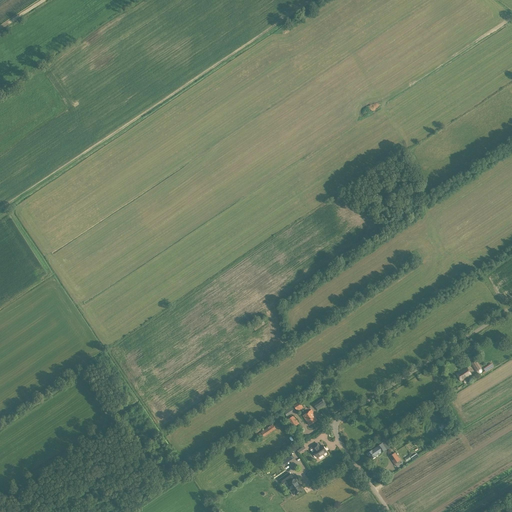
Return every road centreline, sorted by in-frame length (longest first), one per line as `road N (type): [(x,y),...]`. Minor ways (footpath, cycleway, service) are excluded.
road 1 (unclassified): [(388,511),(335,435),(338,420),(511,308)]
road 2 (track): [(386,100),(511,17)]
